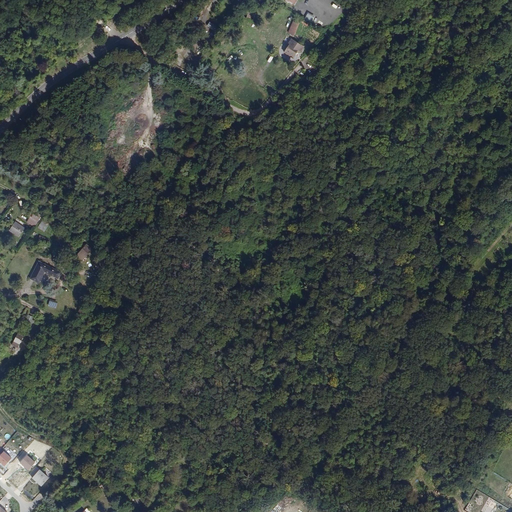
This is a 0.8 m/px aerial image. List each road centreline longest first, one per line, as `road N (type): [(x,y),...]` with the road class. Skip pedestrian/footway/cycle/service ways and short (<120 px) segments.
road 1 (residential): [(122,37),(248,115),(259,114),(302,63)]
road 2 (track): [(0,399),(21,428),(58,444),(69,459),(61,480),(30,511)]
road 3 (tertiary): [(0,130),(37,93),(122,37)]
road 4 (track): [(511,308),(402,243)]
